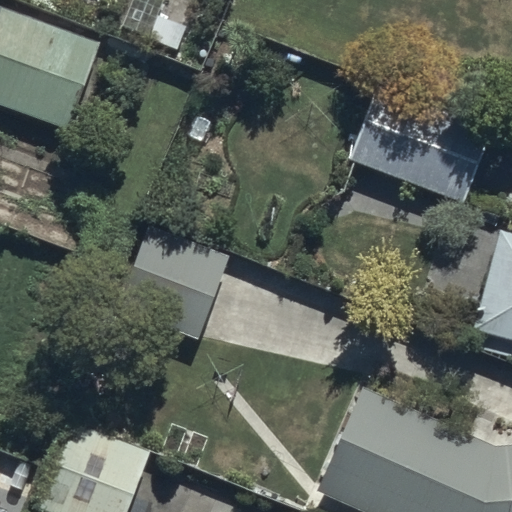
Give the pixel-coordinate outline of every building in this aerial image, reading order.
[(0,12),(0,105),(68,131),(98,49),(0,12)] [(347,159),(464,203),(489,139),(372,94),(347,159)] [(147,230),(112,312),(197,344),(229,261),(147,230)] [(470,334),(511,344),(511,234),(496,231),(470,334)] [(363,386),(315,488),(366,511),(511,511),(511,444),(493,447),(363,386)] [(48,511),(122,511),(147,449),(67,417),(32,506),(48,511)]
